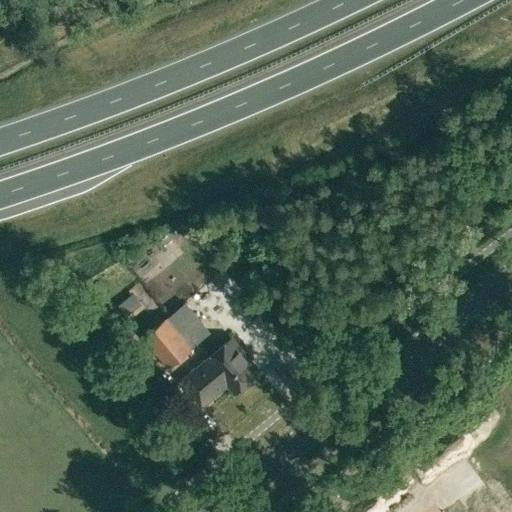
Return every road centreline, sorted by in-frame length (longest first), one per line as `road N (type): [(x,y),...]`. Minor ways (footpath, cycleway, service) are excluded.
road 1 (trunk): [(0,194),(184,132),(460,0)]
road 2 (tertiary): [(215,511),(511,275)]
road 3 (trunk): [(346,0),(167,79),(0,138)]
